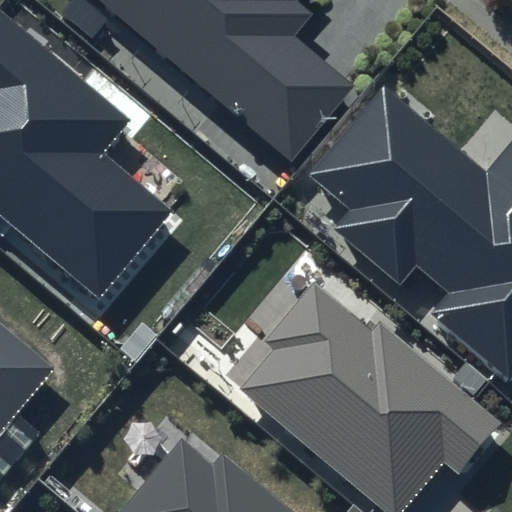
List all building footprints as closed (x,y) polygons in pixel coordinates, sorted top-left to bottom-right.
[(101,0),(290,157),(353,83),(295,35),(313,13),(297,0),(101,0)] [(132,119),(0,9),(0,213),(99,296),(172,209),(104,152),(132,119)] [(486,168),(384,83),(308,173),(350,208),(335,226),(400,279),(415,261),(451,290),(431,313),(510,378),(511,375),(511,138),(486,168)] [(370,331),(312,283),(262,342),(272,350),(240,388),(387,511),(399,511),(441,463),(455,474),(498,423),(377,322),(370,331)] [(0,432),(56,366),(0,319),(0,432)] [(212,464),(180,438),(118,511),(291,511),(220,454),(212,464)]
